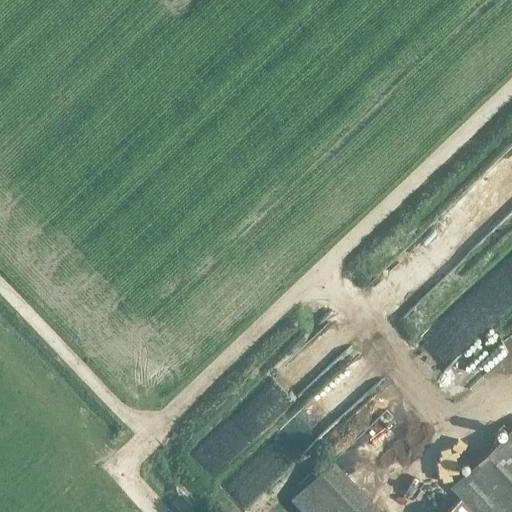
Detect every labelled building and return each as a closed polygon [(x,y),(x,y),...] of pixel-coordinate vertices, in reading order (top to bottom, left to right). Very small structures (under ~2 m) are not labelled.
[(483,350),(450,380),(466,397),(499,367),(483,350)] [(511,409),(503,398),(489,408),(502,427),(511,419),(511,409)] [(445,511),(511,511),(511,430),(451,488),(461,498),(445,511)] [(394,458),(403,441),(392,436),(383,452),(394,458)] [(372,459),(381,451),(372,440),(343,467),(372,499),(392,481),(372,459)]
